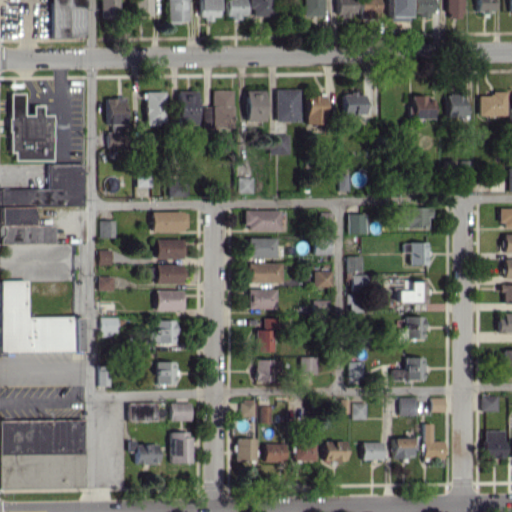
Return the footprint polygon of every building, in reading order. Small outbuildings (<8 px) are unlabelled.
[(48,0),(48,37),(82,36),(82,0),(48,0)] [(97,0),(98,17),(116,17),(115,0),(97,0)] [(150,15),(149,0),(132,0),(133,16),(150,15)] [(185,0),(164,0),(165,20),(185,20),(185,0)] [(215,0),(196,0),(197,18),(216,17),(215,0)] [(243,17),(243,0),(223,0),(224,17),(243,17)] [(271,0),(247,0),(247,15),(272,15),(271,0)] [(321,0),(301,0),(301,14),(321,15),(321,0)] [(333,0),(335,15),(353,14),(352,0),(333,0)] [(356,0),(358,17),(377,17),(376,0),(356,0)] [(386,0),(386,12),(405,13),(405,0),(386,0)] [(411,0),(412,16),(431,15),(430,0),(411,0)] [(459,0),(443,0),(443,17),(460,18),(459,0)] [(491,0),(473,0),(474,12),(492,12),(491,0)] [(297,120),(296,88),(272,88),(273,121),(297,120)] [(210,127),(230,127),(230,89),(209,89),(210,127)] [(243,123),(262,122),(262,89),(243,89),(243,123)] [(194,90),(175,90),(175,122),(194,122),(194,90)] [(504,114),(503,90),(487,91),(487,94),(475,95),(476,114),(504,114)] [(161,91),(142,91),(143,124),(162,124),(161,91)] [(49,160),(49,114),(40,114),(40,105),(30,105),(30,114),(21,114),(21,92),(7,92),(6,152),(12,152),(12,159),(49,160)] [(340,113),(362,114),(363,93),(340,92),(340,113)] [(443,115),(465,114),(465,103),(461,103),(461,92),(442,93),(443,115)] [(322,124),(323,95),(303,94),(303,124),(322,124)] [(430,117),(430,95),(408,96),(409,118),(430,117)] [(122,96),(103,97),(103,123),(122,123),(122,96)] [(209,107),(200,107),(199,127),(208,127),(209,107)] [(265,133),(266,154),(286,153),(286,133),(265,133)] [(0,206),(81,205),(81,162),(45,163),(45,188),(0,187),(0,206)] [(134,167),(135,186),(151,185),(150,166),(134,167)] [(346,174),(336,174),(335,190),(346,190),(346,174)] [(235,192),(250,192),(250,177),(235,177),(235,192)] [(185,195),(185,180),(166,180),(166,196),(185,195)] [(0,242),(51,242),(51,224),(30,224),(30,206),(0,206),(0,242)] [(424,228),(424,215),(428,215),(429,206),(393,206),(392,227),(424,228)] [(497,227),(511,226),(511,206),(496,207),(497,227)] [(276,209),(242,209),(242,229),(276,229),(276,209)] [(148,231),(183,231),(183,211),(148,211),(148,231)] [(330,212),(317,211),(317,229),(329,229),(330,212)] [(344,232),(362,232),(362,213),(344,213),(344,232)] [(97,237),(112,236),(112,219),(97,220),(97,237)] [(511,250),(511,232),(500,233),(501,251),(511,250)] [(273,237),(245,236),(245,256),(273,257),(273,237)] [(179,258),(179,238),(152,237),(152,258),(179,258)] [(311,237),(311,253),(328,254),(328,237),(311,237)] [(406,264),(424,263),(423,241),(399,242),(399,252),(406,251),(406,264)] [(95,264),(108,264),(108,249),(95,249),(95,264)] [(343,255),(344,272),(359,271),(358,255),(343,255)] [(278,262),(244,262),(244,282),(278,282),(278,262)] [(152,282),(180,282),(180,263),(152,264),(152,282)] [(329,286),(328,269),(310,270),(311,286),(329,286)] [(349,274),(348,291),(362,291),(362,274),(349,274)] [(110,276),(94,275),(94,289),(110,290),(110,276)] [(0,350),(81,351),(81,316),(24,316),(24,279),(0,279),(0,350)] [(393,301),(423,302),(424,280),(405,279),(405,290),(394,289),(393,301)] [(511,283),(498,283),(498,303),(511,303),(511,283)] [(273,307),(272,287),(244,288),(245,308),(273,307)] [(179,289),(152,289),(152,309),(179,309),(179,289)] [(511,331),(511,311),(496,312),(496,332),(511,331)] [(403,337),(420,338),(421,315),(402,315),(401,328),(394,327),(393,342),(403,343),(403,337)] [(114,316),(97,316),(97,334),(114,334),(114,316)] [(172,342),(172,320),(152,319),(152,330),(147,330),(147,342),(172,342)] [(270,329),(252,329),(252,351),(270,350),(270,329)] [(511,348),(499,349),(500,373),(511,372),(511,348)] [(296,356),(297,373),(314,373),(313,356),(296,356)] [(387,368),(388,379),(421,379),(421,356),(401,356),(402,368),(387,368)] [(270,380),(270,358),(252,358),(251,380),(270,380)] [(152,383),(172,383),(172,361),(152,360),(152,383)] [(359,360),(345,360),(345,381),(359,381),(359,360)] [(95,385),(107,385),(107,367),(95,366),(95,385)] [(495,395),(478,395),(478,410),(495,410),(495,395)] [(395,415),(412,414),(412,396),(395,396),(395,415)] [(428,411),(442,410),(441,396),(427,397),(428,411)] [(237,416),(252,416),(252,400),(237,400),(237,416)] [(154,420),(153,401),(125,402),(125,420),(154,420)] [(188,402),(167,401),(167,419),(188,420),(188,402)] [(348,418),(363,418),(363,402),(348,402),(348,418)] [(266,405),(257,406),(258,422),(267,422),(266,405)] [(0,419),(0,487),(81,487),(81,419),(0,419)] [(429,423),(420,423),(419,457),(440,458),(441,440),(428,439),(429,423)] [(501,457),(501,429),(480,430),(481,457),(501,457)] [(188,431),(167,431),(167,462),(188,462),(188,431)] [(253,437),(232,437),(233,460),(253,460),(253,437)] [(409,437),(389,437),(390,457),(409,457),(409,437)] [(132,463),(155,462),(154,443),(133,443),(132,439),(124,440),(124,451),(131,451),(132,463)] [(342,440),(320,440),(320,460),(343,460),(342,440)] [(379,441),(358,441),(358,458),(379,458),(379,441)] [(282,443),(261,442),(260,460),(282,461),(282,443)] [(291,460),(313,459),(312,442),(290,443),(291,460)]
